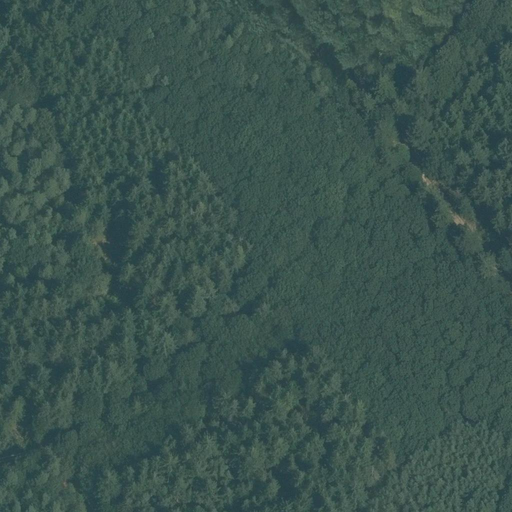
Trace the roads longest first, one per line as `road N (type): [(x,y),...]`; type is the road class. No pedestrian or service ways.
road 1 (track): [(0,459),(53,446),(127,407),(207,347),(337,219),(511,10)]
road 2 (track): [(511,297),(295,0)]
road 3 (track): [(362,511),(511,376)]
